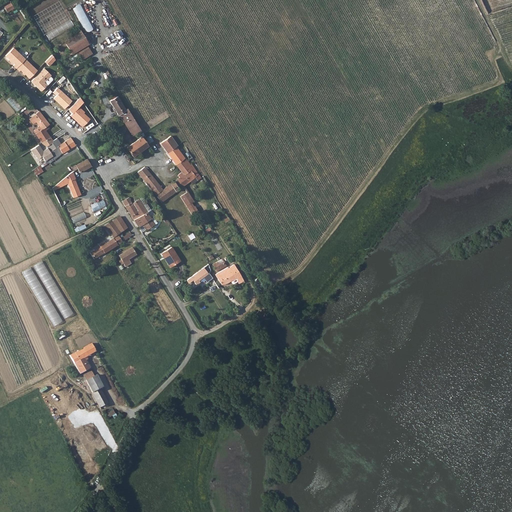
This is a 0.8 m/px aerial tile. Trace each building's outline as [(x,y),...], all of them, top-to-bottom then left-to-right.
[(10,3),(4,7),(7,12),(13,9),(10,3)] [(82,3),(73,8),(88,33),(96,28),(82,3)] [(50,40),(74,26),(64,7),(60,9),(65,18),(61,20),(63,24),(46,33),(50,40)] [(79,30),(62,41),(71,56),(88,45),(79,30)] [(90,47),(78,54),(83,60),(94,53),(90,47)] [(11,49),(4,57),(13,65),(11,66),(18,72),(19,71),(28,79),(35,71),(11,49)] [(54,59),(51,55),(49,55),(44,62),(48,66),(54,59)] [(52,77),(42,69),(30,82),(40,91),(46,85),(46,86),(51,80),(52,77)] [(71,101),(57,88),(52,93),(55,96),(53,99),(64,109),(71,101)] [(12,95),(7,100),(18,111),(23,106),(12,95)] [(79,99),(74,104),(77,107),(82,101),(80,97),(79,99)] [(116,114),(123,110),(115,97),(107,102),(115,115),(116,114)] [(117,116),(122,123),(131,118),(125,109),(123,110),(116,114),(117,116)] [(46,125),(47,124),(37,111),(30,117),(27,119),(31,124),(34,122),(37,127),(36,127),(35,127),(35,128),(32,130),(40,142),(41,142),(44,145),(51,141),(50,140),(43,131),(48,128),(46,125)] [(138,131),(131,118),(122,123),(130,136),(138,131)] [(41,163),(45,168),(55,161),(54,159),(59,156),(59,155),(68,150),(72,147),(74,150),(77,148),(74,143),(73,144),(69,139),(59,145),(55,138),(50,140),(51,141),(44,145),(51,156),(41,163)] [(146,147),(140,138),(124,148),(131,157),(131,158),(146,147)] [(177,165),(183,160),(178,152),(180,150),(177,144),(173,142),(164,147),(177,165)] [(75,170),(76,173),(79,171),(79,172),(90,166),(87,159),(76,165),(75,165),(71,167),(74,171),(75,170)] [(191,165),(190,165),(185,159),(183,160),(177,165),(182,172),(178,176),(179,178),(190,171),(195,178),(198,176),(191,165)] [(58,165),(55,161),(45,168),(47,171),(53,180),(55,181),(56,180),(57,179),(60,177),(64,174),(62,172),(58,166),(58,165)] [(145,167),(138,173),(152,192),(160,187),(145,167)] [(179,178),(178,179),(183,186),(195,178),(190,171),(179,178)] [(75,178),(76,178),(73,174),(73,172),(69,174),(51,188),(52,191),(67,184),(71,192),(79,189),(75,178)] [(164,189),(170,196),(174,194),(176,192),(178,191),(183,186),(178,179),(164,189)] [(160,187),(152,192),(154,194),(161,203),(169,197),(170,196),(164,189),(163,190),(160,187)] [(71,192),(73,198),(81,195),(79,189),(71,192)] [(189,205),(186,200),(190,197),(187,192),(181,195),(179,197),(185,207),(189,205)] [(125,206),(133,221),(147,213),(141,203),(144,201),(142,197),(132,204),(131,203),(125,206)] [(92,206),(94,212),(107,206),(104,200),(92,206)] [(72,218),(75,223),(87,218),(85,212),(72,218)] [(133,221),(138,228),(142,225),(151,220),(147,213),(133,221)] [(120,217),(105,225),(107,228),(114,238),(118,235),(120,233),(127,228),(120,217)] [(154,225),(151,220),(142,225),(145,231),(154,225)] [(118,235),(119,236),(122,242),(132,236),(130,232),(123,236),(122,235),(120,233),(118,235)] [(114,247),(122,242),(119,236),(106,243),(91,253),(94,259),(103,254),(104,252),(114,247)] [(125,267),(130,264),(128,260),(135,255),(131,248),(118,257),(122,263),(125,267)] [(164,259),(169,268),(180,262),(172,248),(163,252),(166,258),(164,259)] [(215,275),(221,286),(226,284),(236,278),(239,284),(244,281),(234,265),(229,268),(231,271),(227,274),(224,270),(215,275)] [(32,267),(24,272),(54,326),(62,322),(32,267)] [(198,281),(208,275),(206,273),(203,275),(200,272),(190,279),(195,285),(199,283),(198,281)] [(54,290),(56,293),(53,294),(54,296),(59,294),(62,299),(64,298),(57,283),(53,285),(55,289),(54,290)] [(79,374),(81,373),(89,369),(84,358),(96,352),(91,343),(73,353),(70,355),(79,374)] [(92,371),(83,376),(100,410),(104,409),(102,406),(107,404),(101,391),(104,389),(96,376),(95,377),(92,371)] [(118,418),(116,414),(115,411),(107,416),(108,419),(113,416),(115,419),(118,418)]
